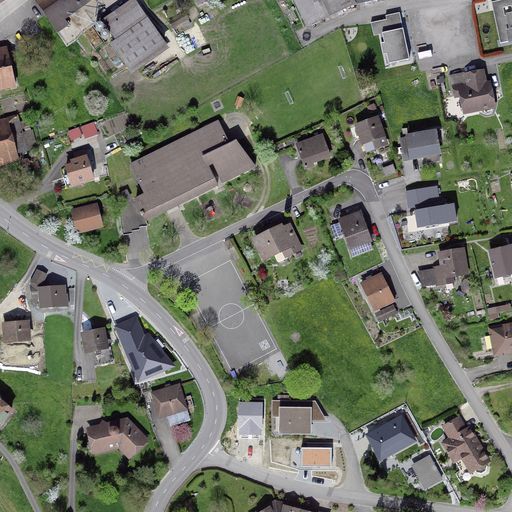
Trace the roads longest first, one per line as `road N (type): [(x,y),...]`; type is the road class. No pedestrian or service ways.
road 1 (residential): [(128,286),(340,178),(356,178),(369,190),(428,324),(511,465)]
road 2 (residential): [(202,449),(286,484),(461,511)]
road 3 (tertiary): [(202,449),(216,415),(213,391),(165,321),(128,286)]
road 4 (tertiary): [(128,286),(38,243),(0,215)]
